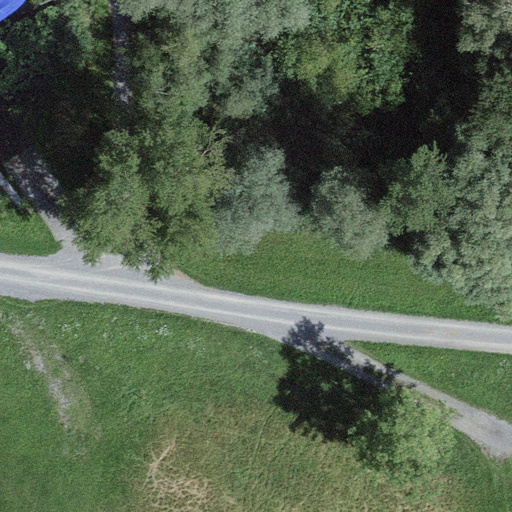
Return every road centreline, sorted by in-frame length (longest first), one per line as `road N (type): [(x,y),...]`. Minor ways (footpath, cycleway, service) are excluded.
road 1 (track): [(308,318),(0,265)]
road 2 (track): [(511,339),(308,318)]
